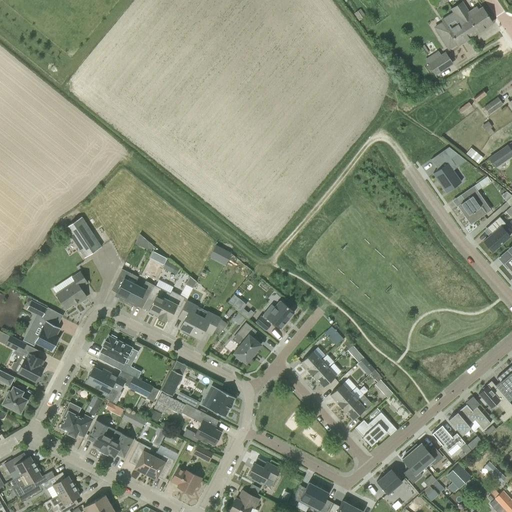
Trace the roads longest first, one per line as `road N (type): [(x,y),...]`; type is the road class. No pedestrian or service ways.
road 1 (residential): [(250,392),(99,312),(33,440)]
road 2 (residential): [(511,300),(384,133)]
road 3 (residential): [(368,464),(511,343)]
road 4 (track): [(267,266),(384,133)]
road 5 (residential): [(188,511),(33,440)]
road 6 (residential): [(244,430),(343,483),(368,464)]
road 7 (residential): [(368,464),(276,363)]
